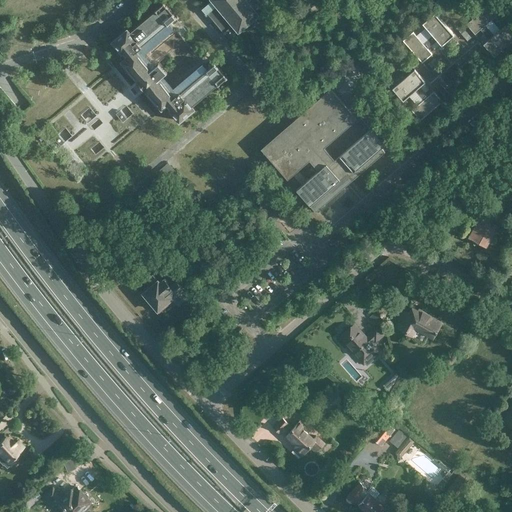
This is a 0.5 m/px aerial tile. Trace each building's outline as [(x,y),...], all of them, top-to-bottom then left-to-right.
[(210,0),(201,8),(206,14),(207,13),(223,32),(222,33),(227,39),(238,30),(238,31),(241,29),(242,30),(247,28),(248,29),(255,23),(254,23),(256,17),(256,16),(258,14),(257,13),(268,4),(264,0),(210,0)] [(175,18),(177,17),(164,2),(155,9),(155,10),(130,31),(127,28),(112,41),(121,52),(123,51),(127,56),(121,61),(128,68),(128,69),(137,79),(137,80),(139,82),(142,87),(143,87),(143,88),(145,90),(146,90),(150,95),(161,108),(165,106),(167,104),(171,109),(170,110),(179,121),(194,108),(192,105),(217,84),(218,85),(220,83),(225,78),(226,78),(228,77),(226,75),(225,74),(224,72),(223,72),(218,66),(219,66),(217,64),(216,64),(216,63),(215,61),(213,63),(207,68),(202,62),(173,87),(163,75),(167,72),(158,61),(155,65),(145,53),(174,29),(169,23),(174,18),(175,18)] [(475,34),(480,29),(490,40),(485,45),(494,56),(511,40),(511,32),(507,26),(495,36),(485,25),(497,15),(488,5),(466,24),(475,34)] [(423,43),(413,31),(403,40),(422,62),(432,54),(427,48),(438,38),(443,44),(454,34),(435,12),(424,22),(434,34),(423,43)] [(428,96),(419,85),(424,80),(415,69),(392,88),(402,99),(414,89),(423,100),(412,110),(420,120),(442,101),(434,91),(428,96)] [(351,180),(385,151),(369,132),(336,161),(324,147),(357,118),(331,88),(294,120),(296,123),(264,151),(270,159),(268,161),(273,162),(288,179),(310,160),(319,170),(297,189),(316,211),(316,210),(313,207),(348,176),(351,180)] [(156,192),(163,201),(170,195),(163,186),(156,192)] [(506,199),(509,193),(499,187),(495,193),(506,199)] [(262,201),(277,218),(284,213),(268,195),(262,201)] [(479,223),(476,228),(475,228),(470,235),(469,234),(468,236),(471,238),(474,244),(479,241),(484,244),(496,225),(496,224),(501,216),(487,208),(484,213),(487,216),(486,218),(481,216),(477,222),(479,223)] [(183,289),(184,288),(174,278),(169,283),(165,278),(160,282),(152,273),(144,280),(148,285),(141,290),(159,312),(174,300),(178,305),(183,300),(181,298),(187,293),(183,289)] [(404,310),(396,326),(413,336),(417,328),(428,335),(432,337),(435,332),(441,322),(419,309),(415,316),(404,310)] [(371,343),(374,341),(376,342),(385,334),(377,326),(368,334),(369,335),(366,337),(354,324),(340,336),(364,363),(378,351),(371,343)] [(378,390),(372,395),(378,402),(384,397),(378,390)] [(511,411),(510,409),(503,419),(511,425),(511,432),(511,434),(511,411)] [(313,438),(302,428),(305,425),(299,420),(293,427),(282,418),(273,427),(279,433),(281,431),(296,445),(294,448),(302,455),(310,447),(316,452),(324,443),(316,435),(313,438)] [(395,429),(384,420),(370,436),(381,445),(395,429)] [(10,440),(6,436),(0,441),(0,462),(2,465),(3,465),(7,468),(10,465),(10,466),(17,459),(14,457),(25,447),(18,440),(16,442),(12,438),(10,440)] [(360,482),(346,497),(352,503),(354,500),(367,511),(366,511),(380,511),(384,508),(374,498),(379,492),(373,487),(367,492),(364,490),(366,488),(360,482)] [(83,511),(94,503),(89,497),(89,494),(86,491),(83,491),(77,485),(63,498),(54,487),(44,497),(50,503),(53,500),(63,510),(61,511),(79,511),(81,511),(82,511),(83,511)]
